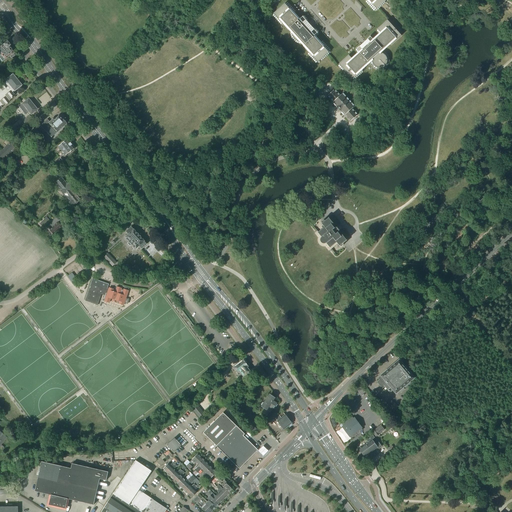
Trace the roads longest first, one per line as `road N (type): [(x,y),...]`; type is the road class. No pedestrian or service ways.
road 1 (tertiary): [(313,421),(511,235)]
road 2 (primary): [(155,208),(0,5)]
road 3 (unclassified): [(190,284),(124,278),(80,255),(0,303)]
road 4 (primary): [(198,278),(306,429)]
road 5 (primary): [(313,421),(204,273)]
road 6 (unclassified): [(190,284),(285,404)]
